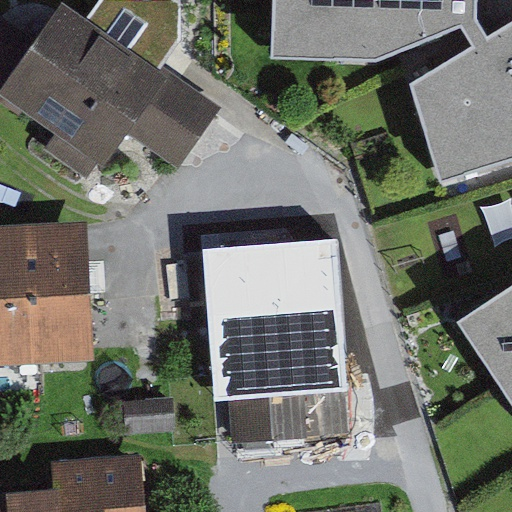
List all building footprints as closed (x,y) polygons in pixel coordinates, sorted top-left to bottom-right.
[(18,19),(0,43),(0,88),(111,172),(145,128),(191,162),(225,117),(69,0),(65,0),(39,35),(18,19)] [(486,28),(497,47),(437,86),(464,180),(511,165),(511,36),(502,21),(501,0),(296,0),(294,62),(400,61),(486,28)] [(96,218),(0,222),(0,374),(102,370),(96,218)] [(348,239),(232,252),(254,446),(370,433),(348,239)] [(511,303),(483,322),(511,365),(511,303)] [(72,461),(74,502),(0,507),(0,511),(159,511),(157,457),(72,461)]
